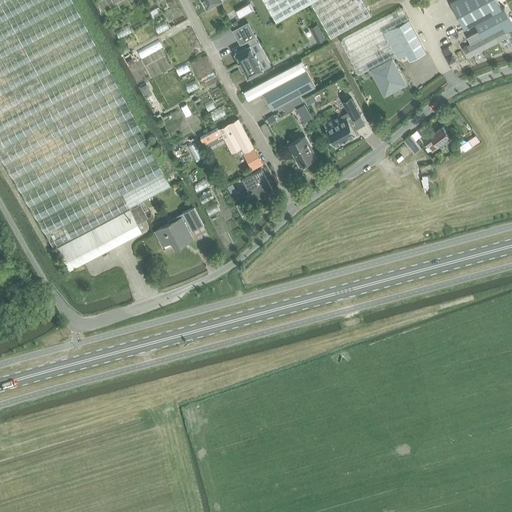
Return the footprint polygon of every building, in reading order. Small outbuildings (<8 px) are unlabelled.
[(0,0),(0,156),(31,209),(53,247),(56,246),(61,255),(68,269),(141,231),(137,223),(146,218),(139,203),(170,187),(113,78),(71,0),(0,0)] [(202,0),(207,9),(222,0),(202,0)] [(511,0),(266,0),(277,19),(312,0),(331,34),(372,12),(364,0),(511,0)] [(468,28),(476,23),(505,8),(501,0),(455,0),(453,1),(468,28)] [(250,3),(236,11),(240,17),(254,9),(250,3)] [(407,84),(398,67),(392,57),(397,55),(399,59),(407,55),(410,61),(427,52),(403,8),(341,41),(354,64),(359,75),(372,68),(386,95),(407,84)] [(511,22),(511,20),(505,8),(476,23),(480,30),(468,37),(471,44),(464,48),(469,57),(508,36),(503,27),(511,22)] [(255,36),(248,23),(234,30),(241,43),(242,43),(244,48),(235,53),(236,54),(240,62),(239,62),(243,69),(244,69),(248,77),(248,78),(249,77),(263,70),(264,69),(263,68),(259,61),(260,60),(256,53),(255,54),(251,46),(251,45),(250,45),(249,46),(246,40),(255,36)] [(322,32),(315,36),(318,42),(325,38),(322,32)] [(452,54),(447,57),(450,63),(455,60),(452,54)] [(270,76),(244,90),(249,99),(264,91),(274,109),(282,104),(286,112),(304,103),(300,95),(305,92),(316,86),(302,60),(291,65),(281,71),(270,76)] [(313,93),(304,98),(308,105),(317,100),(313,93)] [(327,129),(336,146),(337,145),(336,145),(356,134),(357,135),(357,134),(355,130),(359,127),(354,119),(361,115),(352,97),(344,102),(352,116),(328,129),(327,129)] [(267,119),(270,125),(276,122),(273,116),(267,119)] [(231,152),(238,148),(241,154),(243,153),(251,167),(260,162),(261,164),(262,163),(238,119),(218,129),(223,138),(231,152)] [(422,138),(433,152),(440,146),(439,145),(451,136),(443,126),(431,135),(429,132),(422,138)] [(208,134),(200,138),(203,144),(205,148),(223,138),(218,129),(218,130),(217,129),(208,134)] [(156,136),(155,136),(155,135),(154,135),(153,134),(152,134),(151,134),(150,135),(149,135),(148,136),(147,137),(147,138),(147,139),(147,140),(147,141),(147,142),(148,142),(149,143),(150,144),(151,144),(152,144),(153,144),(154,144),(155,143),(156,142),(156,141),(157,140),(157,139),(157,138),(156,137),(156,136)] [(306,162),(316,157),(305,136),(290,145),(298,159),(297,160),(300,167),(307,163),(306,162)] [(468,140),(458,147),(461,151),(463,149),(465,151),(472,146),(468,140)] [(161,146),(160,145),(159,144),(158,144),(157,144),(156,144),(155,144),(154,144),(153,145),(153,146),(152,146),(152,147),(152,148),(152,149),(152,150),(152,151),(153,152),(153,153),(154,153),(155,154),(156,154),(157,154),(158,154),(159,154),(160,153),(161,152),(162,151),(162,150),(162,149),(162,148),(162,147),(161,146)] [(420,167),(412,170),(415,180),(423,178),(427,191),(437,188),(432,173),(435,172),(432,163),(420,167)] [(261,169),(241,179),(253,201),(273,190),(261,169)] [(246,205),(240,209),(243,214),(249,211),(246,205)] [(181,216),(154,230),(162,245),(170,241),(173,247),(185,241),(186,242),(193,238),(188,230),(191,229),(191,230),(203,224),(194,206),(182,212),(184,215),(181,216)]
